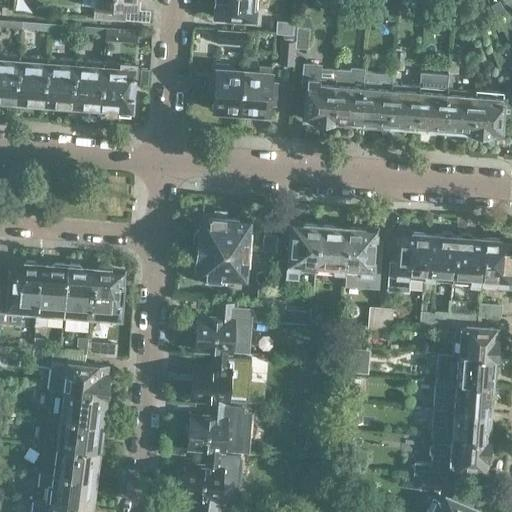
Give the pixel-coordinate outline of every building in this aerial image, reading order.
[(136,8),(136,0),(81,0),(81,3),(94,4),(93,16),(124,19),(125,7),(136,8)] [(213,0),(212,15),(255,18),(256,6),(251,6),(251,0),(213,0)] [(354,0),(342,0),(341,14),(353,15),(354,0)] [(463,0),(455,0),(454,1),(453,13),(466,10),(463,0)] [(436,6),(433,6),(433,18),(452,20),(453,13),(454,1),(436,6)] [(499,1),(491,5),(498,18),(506,13),(499,1)] [(397,3),(388,3),(387,19),(396,19),(397,3)] [(296,33),(295,47),(307,48),(309,16),(297,15),(295,33),(296,33)] [(0,18),(0,24),(20,26),(20,20),(0,18)] [(292,21),(266,19),(265,32),(282,33),(291,33),(292,21)] [(20,20),(20,26),(48,29),(48,22),(20,20)] [(48,22),(48,29),(75,31),(76,24),(48,22)] [(76,24),(75,31),(104,33),(105,27),(76,24)] [(104,33),(104,39),(137,41),(138,29),(105,27),(104,33)] [(217,41),(246,44),(247,31),(218,29),(217,41)] [(282,33),(281,39),(280,39),(278,63),(293,64),(294,47),(295,47),(296,33),(295,33),(291,33),(282,33)] [(403,69),(405,51),(393,50),(392,68),(403,69)] [(0,52),(0,97),(14,98),(17,54),(0,52)] [(17,54),(14,98),(42,100),(45,56),(17,54)] [(45,56),(42,100),(70,102),(73,58),(45,56)] [(73,58),(70,102),(99,105),(102,60),(73,58)] [(102,60),(99,105),(99,107),(130,109),(134,63),(102,60)] [(447,73),(443,129),(471,131),(475,89),(451,88),(452,72),(457,72),(458,61),(448,60),(447,73)] [(303,62),(301,81),(306,82),(303,118),(332,120),(335,68),(320,67),(320,64),(303,62)] [(211,108),(240,111),(244,71),(227,70),(227,65),(215,64),(213,80),(208,79),(206,97),(212,98),(211,108)] [(244,71),(240,111),(268,113),(268,102),(274,102),(276,85),(270,84),(271,68),(259,67),(259,72),(244,71)] [(351,69),(335,68),(332,120),(360,123),(363,71),(364,68),(351,67),(351,69)] [(363,71),(360,123),(387,125),(390,83),(391,73),(363,71)] [(418,85),(415,127),(443,129),(447,73),(419,71),(418,85)] [(390,83),(387,125),(415,127),(418,85),(390,83)] [(475,89),(471,131),(499,133),(500,115),(506,115),(511,112),(511,104),(507,90),(502,92),(475,89)] [(193,230),(192,244),(243,247),(244,231),(247,231),(248,217),(223,216),(223,213),(215,212),(215,215),(200,214),(199,226),(196,226),(193,230)] [(287,268),(286,268),(286,277),(298,278),(299,269),(314,270),(318,224),(291,221),(287,268)] [(318,224),(314,270),(342,272),(347,226),(318,224)] [(347,226),(342,272),(346,272),(345,281),(377,283),(379,242),(373,241),(374,228),(347,226)] [(395,276),(424,278),(427,232),(399,230),(395,276)] [(427,232),(424,278),(452,281),(456,234),(452,234),(451,231),(441,230),(439,233),(427,232)] [(456,234),(452,281),(469,282),(468,287),(479,288),(480,283),(483,237),(471,236),(469,232),(460,231),(459,234),(456,234)] [(264,233),(263,249),(275,250),(276,234),(264,233)] [(483,237),(480,283),(507,285),(511,239),(483,237)] [(243,247),(192,244),(192,256),(195,262),(197,263),(196,275),(211,275),(211,278),(219,279),(219,276),(244,278),(245,264),(242,264),(243,247)] [(263,249),(262,258),(274,259),(275,250),(263,249)] [(2,280),(0,303),(0,320),(19,322),(20,312),(35,313),(39,264),(37,263),(34,260),(27,259),(24,262),(12,261),(10,281),(2,280)] [(39,264),(35,313),(63,315),(67,263),(54,262),(51,265),(39,264)] [(67,263),(63,315),(81,317),(80,325),(82,325),(80,341),(89,341),(90,317),(94,268),(81,267),(79,263),(67,263)] [(94,268),(90,317),(117,319),(121,270),(108,269),(106,266),(99,265),(97,268),(94,268)] [(192,346),(211,348),(230,349),(231,349),(233,339),(238,341),(240,327),(233,326),(234,317),(231,316),(233,300),(215,298),(213,315),(195,313),(192,346)] [(283,322),(284,299),(272,298),(271,321),(283,322)] [(478,301),(477,313),(481,314),(499,315),(500,303),(478,301)] [(380,306),(368,305),(366,329),(378,329),(380,306)] [(380,306),(378,329),(391,330),(392,307),(380,306)] [(419,322),(439,323),(440,323),(440,311),(421,310),(419,322)] [(439,323),(439,326),(449,332),(449,334),(453,335),(453,336),(458,337),(457,352),(495,355),(497,327),(480,326),(481,314),(477,313),(449,312),(440,311),(440,323),(439,323)] [(87,343),(87,352),(115,354),(116,343),(99,342),(99,343),(87,343)] [(67,350),(33,346),(31,364),(53,366),(53,368),(56,372),(62,372),(60,388),(104,393),(107,372),(104,373),(105,366),(66,361),(67,350)] [(189,395),(207,397),(227,399),(228,398),(229,388),(235,390),(236,377),(237,377),(238,369),(241,368),(242,368),(244,365),(245,363),(245,361),(245,360),(244,359),(241,356),(229,355),(230,349),(211,348),(209,365),(192,363),(189,395)] [(450,380),(455,381),(493,384),(495,355),(457,352),(456,369),(451,368),(450,380)] [(328,357),(315,365),(322,376),(335,368),(328,357)] [(435,370),(424,369),(423,378),(434,379),(435,370)] [(449,397),(448,409),(490,412),(493,384),(455,381),(453,398),(449,397)] [(51,387),(47,414),(101,420),(104,393),(60,388),(51,387)] [(416,395),(415,406),(428,407),(428,396),(416,395)] [(185,443),(203,445),(222,447),(222,449),(233,450),(236,404),(226,403),(227,399),(207,397),(205,414),(188,412),(185,443)] [(428,407),(415,406),(414,417),(427,418),(428,407)] [(490,412),(448,409),(447,421),(452,421),(451,435),(488,438),(490,412)] [(46,416),(43,442),(97,448),(101,420),(47,414),(47,416),(46,416)] [(488,438),(451,435),(450,452),(445,451),(444,464),(486,467),(488,438)] [(43,442),(39,470),(94,476),(97,448),(43,442)] [(181,494),(198,496),(218,498),(220,498),(221,487),(228,489),(229,477),(222,476),(223,466),(220,465),(222,449),(222,447),(203,445),(201,463),(184,462),(181,494)] [(413,473),(416,473),(433,475),(434,462),(414,460),(413,473)] [(39,470),(37,485),(50,487),(48,499),(90,504),(94,476),(39,470)] [(416,473),(414,487),(439,489),(441,476),(433,475),(416,473)] [(428,507),(425,511),(472,511),(474,508),(437,493),(431,508),(428,507)] [(178,511),(216,511),(218,498),(198,496),(196,511),(179,510),(178,511)] [(89,511),(90,504),(48,499),(48,501),(45,501),(43,511),(89,511)]
